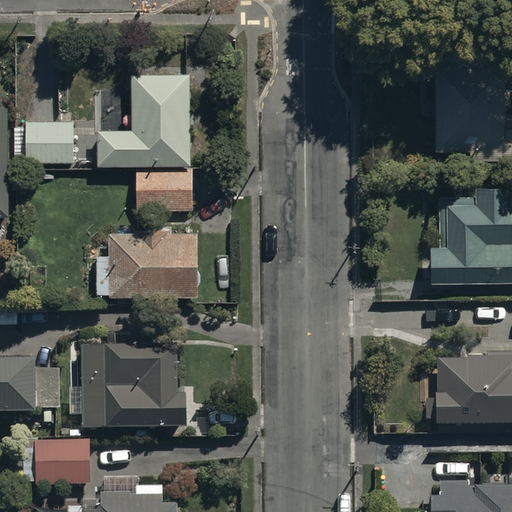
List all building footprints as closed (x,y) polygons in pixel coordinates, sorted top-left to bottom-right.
[(468,144),(468,156),(511,155),(511,108),(504,109),(503,42),(435,43),(436,145),(468,144)] [(98,125),(98,159),(190,159),(190,68),(131,68),(131,125),(98,125)] [(0,210),(8,211),(7,102),(0,102),(0,210)] [(73,117),(26,117),(26,158),(74,158),(73,117)] [(191,166),(135,166),(135,207),(191,207),(191,166)] [(429,240),(430,275),(511,274),(511,175),(476,176),(476,191),(439,191),(439,240),(429,240)] [(108,290),(108,292),(197,292),(197,230),(171,230),(171,224),(141,224),(141,228),(108,228),(108,251),(97,251),(97,253),(85,253),(84,287),(97,287),(97,290),(108,290)] [(0,303),(0,323),(18,323),(18,303),(0,303)] [(80,411),(80,424),(184,424),(184,388),(176,388),(176,341),(81,341),(81,384),(68,384),(68,411),(80,411)] [(487,353),(436,354),(436,389),(435,389),(435,394),(424,394),(424,416),(435,416),(435,420),(511,418),(511,348),(487,349),(487,353)] [(0,405),(59,405),(59,366),(34,366),(34,353),(0,352),(0,405)] [(511,433),(501,434),(501,474),(511,473),(511,433)] [(90,437),(35,438),(35,448),(19,448),(20,480),(36,480),(36,482),(91,481),(90,437)] [(176,511),(176,499),(163,499),(163,482),(139,482),(139,473),(103,473),(103,489),(100,489),(100,495),(83,496),(83,502),(68,502),(67,511),(176,511)] [(511,511),(511,481),(473,481),(472,485),(466,485),(466,478),(440,477),(439,493),(431,493),(430,511),(511,511)]
